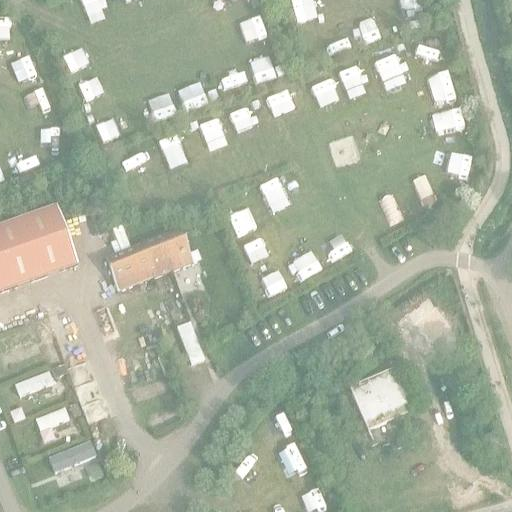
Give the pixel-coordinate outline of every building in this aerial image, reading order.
[(54,212),(0,230),(0,294),(75,266),(54,212)] [(138,248),(132,251),(122,227),(99,236),(103,247),(118,241),(123,254),(103,262),(116,294),(151,279),(152,281),(200,262),(196,252),(188,255),(178,230),(138,246),(138,248)] [(174,330),(190,369),(204,364),(178,297),(164,302),(175,329),(174,330)] [(436,306),(434,307),(428,298),(395,322),(403,332),(414,324),(438,357),(455,345),(452,341),(456,339),(450,331),(453,329),(436,306)] [(31,330),(0,342),(0,357),(36,343),(31,330)] [(46,371),(47,375),(48,375),(51,382),(67,376),(63,365),(46,371)] [(349,391),(367,432),(394,420),(394,419),(412,411),(394,371),(349,391)] [(48,375),(47,375),(14,388),(18,399),(41,390),(43,396),(54,391),(51,382),(48,375)] [(64,411),(34,422),(38,433),(57,426),(59,432),(70,428),(64,411)] [(58,471),(95,457),(91,446),(54,460),(58,471)]
